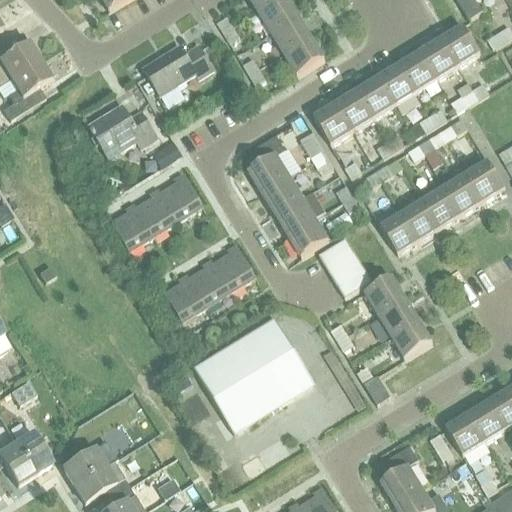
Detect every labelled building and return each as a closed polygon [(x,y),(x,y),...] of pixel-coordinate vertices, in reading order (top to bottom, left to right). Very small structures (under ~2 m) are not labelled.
[(99,0),(109,17),(136,0),(99,0)] [(246,0),(257,17),(284,1),(284,0),(246,0)] [(486,0),(455,0),(454,0),(469,24),(483,16),(477,6),(486,0)] [(284,1),(257,17),(270,39),(298,22),(284,1)] [(224,38),(233,32),(227,21),(217,27),(224,38)] [(311,43),(298,22),(270,39),(283,60),(311,43)] [(441,45),(458,73),(480,59),(463,31),(441,45)] [(498,38),(504,47),(511,42),(511,36),(509,31),(498,38)] [(240,42),(233,32),(224,38),(230,48),(240,42)] [(210,59),(219,53),(209,37),(200,42),(210,59)] [(504,47),(498,38),(488,45),(493,54),(504,47)] [(0,90),(11,84),(40,66),(28,47),(23,50),(16,40),(9,44),(0,49),(0,90)] [(311,43),(283,60),(297,82),(324,65),(311,43)] [(458,73),(441,45),(420,57),(437,86),(458,73)] [(198,84),(213,75),(198,50),(185,59),(180,50),(144,73),(161,100),(196,79),(198,84)] [(437,86),(420,57),(399,70),(416,98),(437,86)] [(249,80),(259,74),(253,63),(243,69),(249,80)] [(40,66),(11,84),(17,94),(8,99),(14,108),(3,115),(10,125),(46,103),(39,93),(52,85),(40,66)] [(399,70),(378,83),(395,111),(416,98),(399,70)] [(266,85),(259,74),(249,80),(256,91),(266,85)] [(242,81),(234,86),(239,94),(248,89),(242,81)] [(378,83),(357,96),(374,124),(395,111),(378,83)] [(473,95),(479,105),(489,99),(483,89),(473,95)] [(479,105),(473,95),(462,101),(468,111),(479,105)] [(357,96),(336,109),(353,137),(374,124),(357,96)] [(353,137),(336,109),(314,122),(331,150),(353,137)] [(141,154),(158,144),(141,116),(130,123),(123,111),(89,132),(105,159),(117,152),(120,158),(137,148),(141,154)] [(430,121),(436,131),(447,124),(441,115),(430,121)] [(436,131),(430,121),(420,128),(426,137),(436,131)] [(457,140),(467,134),(461,124),(451,130),(457,140)] [(311,162),(323,154),(313,137),(300,145),(311,162)] [(388,147),(394,157),(405,150),(399,141),(388,147)] [(262,199),(290,182),(277,161),(285,156),(276,142),(250,158),(258,171),(248,177),(262,199)] [(420,150),(425,160),(436,153),(430,144),(420,150)] [(394,157),(388,147),(378,154),(384,163),(394,157)] [(174,148),(154,160),(162,173),(182,161),(174,148)] [(425,160),(420,150),(409,157),(415,166),(425,160)] [(334,172),(323,154),(311,162),(321,179),(334,172)] [(351,183),(361,177),(355,167),(345,174),(351,183)] [(488,167),(466,180),(483,208),(505,195),(488,167)] [(388,170),(377,176),(383,186),(393,180),(388,170)] [(383,186),(377,176),(366,183),(372,193),(383,186)] [(176,189),(161,198),(160,199),(178,228),(202,213),(182,180),(174,185),(176,189)] [(483,208),(466,180),(445,193),(462,221),(483,208)] [(302,203),(290,182),(262,199),(275,220),(302,203)] [(343,208),(352,202),(346,191),(336,197),(343,208)] [(445,193),(424,206),(441,234),(462,221),(445,193)] [(160,199),(161,198),(158,194),(149,200),(152,204),(136,213),(154,242),(178,228),(160,199)] [(352,202),(343,208),(349,219),(359,213),(352,202)] [(315,224),(302,203),(275,220),(288,242),(315,224)] [(441,234),(424,206),(403,219),(420,247),(441,234)] [(0,209),(0,220),(9,215),(4,207),(0,209)] [(154,242),(136,213),(134,210),(125,215),(127,219),(111,228),(129,257),(154,242)] [(0,220),(0,228),(1,230),(13,222),(9,215),(0,220)] [(420,247),(403,219),(381,232),(398,260),(420,247)] [(315,224),(288,242),(301,264),(329,246),(315,224)] [(346,245),(319,261),(324,270),(351,254),(346,245)] [(229,260),(214,269),(213,269),(231,298),(255,283),(235,251),(227,256),(229,260)] [(351,254),(324,270),(332,282),(359,266),(351,254)] [(213,269),(214,269),(211,265),(203,271),(205,274),(189,284),(207,313),(231,298),(213,269)] [(359,266),(332,282),(339,294),(366,278),(359,266)] [(45,288),(57,281),(51,271),(39,279),(45,288)] [(366,278),(339,294),(345,304),(372,287),(366,278)] [(207,313),(189,284),(187,280),(178,286),(180,290),(165,299),(182,328),(207,313)] [(378,321),(405,304),(392,282),(364,299),(378,321)] [(418,325),(405,304),(378,321),(391,342),(418,325)] [(194,374),(195,374),(234,436),(314,388),(276,325),(194,374)] [(431,346),(418,325),(391,342),(404,363),(431,346)] [(338,346),(347,340),(341,330),(331,336),(338,346)] [(347,340),(338,346),(344,357),(354,351),(347,340)] [(332,358),(324,362),(358,417),(366,412),(332,358)] [(364,390),(374,384),(367,372),(357,378),(364,390)] [(186,379),(170,389),(175,398),(192,388),(186,379)] [(378,381),(374,384),(364,390),(377,410),(391,402),(378,381)] [(11,397),(19,410),(36,399),(28,386),(11,397)] [(511,431),(511,397),(510,395),(489,407),(506,435),(511,431)] [(506,435),(489,407),(468,420),(485,448),(506,435)] [(135,418),(120,426),(126,436),(141,427),(135,418)] [(485,448),(468,420),(446,434),(463,461),(485,448)] [(111,445),(124,437),(118,428),(105,436),(111,445)] [(14,449),(34,480),(52,469),(33,437),(14,449)] [(436,455),(446,449),(440,438),(430,444),(436,455)] [(93,454),(63,473),(74,491),(112,467),(117,464),(106,446),(93,454)] [(34,480),(14,449),(0,457),(0,465),(16,491),(34,480)] [(453,460),(446,449),(436,455),(443,466),(453,460)] [(394,510),(422,493),(408,471),(418,465),(410,451),(385,465),(393,480),(380,488),(394,510)] [(128,493),(112,467),(74,491),(84,508),(110,492),(115,501),(128,493)] [(462,498),(472,492),(466,481),(456,487),(462,498)] [(487,501),(498,494),(492,484),(481,491),(487,501)] [(315,501),(300,511),(333,511),(322,492),(313,497),(315,501)] [(472,492),(462,498),(469,509),(479,503),(472,492)] [(119,507),(111,511),(140,511),(128,493),(115,501),(119,507)] [(446,511),(439,499),(429,505),(422,493),(394,510),(394,511),(446,511)] [(511,511),(511,507),(506,498),(496,504),(500,511),(511,511)]
